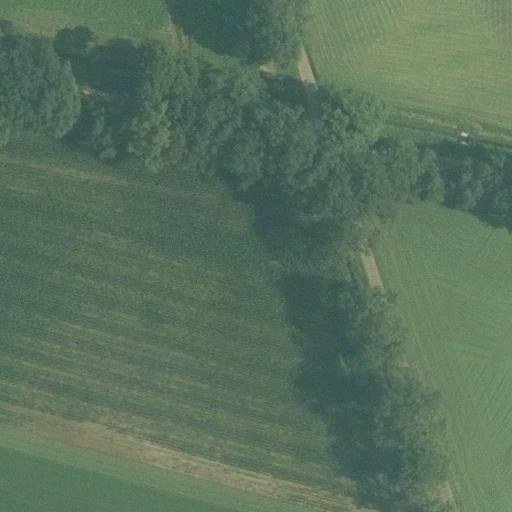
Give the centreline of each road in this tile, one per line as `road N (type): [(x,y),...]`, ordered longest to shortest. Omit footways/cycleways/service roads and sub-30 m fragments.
road 1 (unclassified): [(448,511),(278,0)]
road 2 (track): [(511,181),(0,78)]
